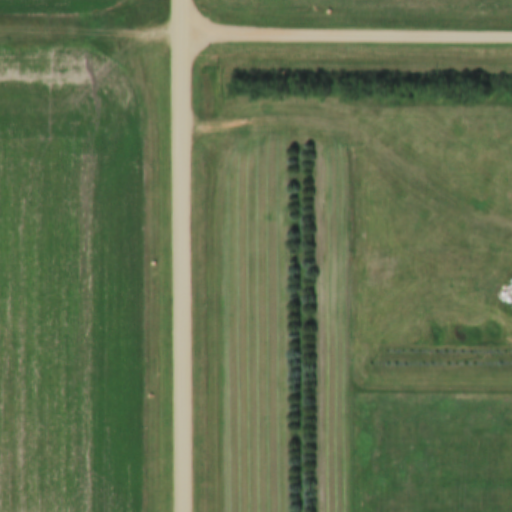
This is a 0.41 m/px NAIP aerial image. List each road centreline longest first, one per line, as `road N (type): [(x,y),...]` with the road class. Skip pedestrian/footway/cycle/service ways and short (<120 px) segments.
road 1 (residential): [(187,511),(182,0)]
road 2 (track): [(183,30),(0,20)]
